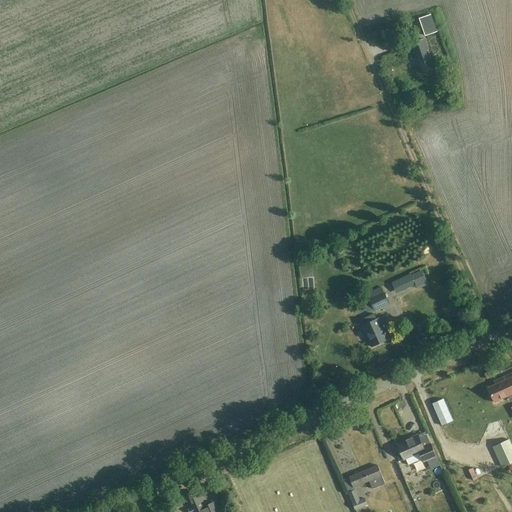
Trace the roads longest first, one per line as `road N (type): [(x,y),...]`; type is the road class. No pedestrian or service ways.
road 1 (unclassified): [(108,511),(511,330)]
road 2 (track): [(492,338),(345,0)]
